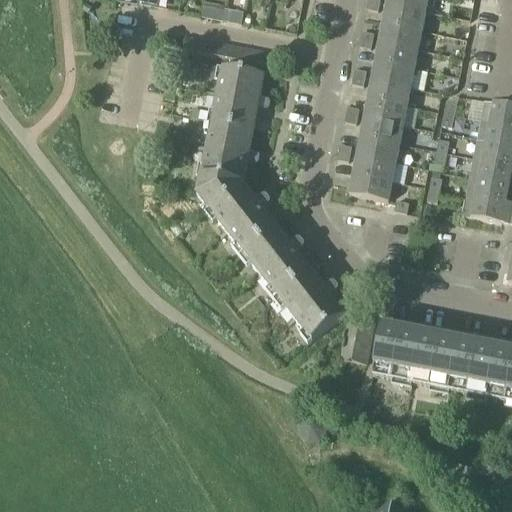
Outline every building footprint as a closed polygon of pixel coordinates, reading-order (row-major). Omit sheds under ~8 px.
[(137,0),(136,8),(146,11),(148,0),(137,0)] [(373,0),(369,0),(369,6),(380,8),(382,2),(373,0)] [(387,0),(386,9),(425,17),(427,0),(387,0)] [(221,25),(224,10),(203,6),(200,21),(221,25)] [(380,8),(369,6),(367,15),(379,17),(380,8)] [(386,9),(382,28),(421,36),(425,17),(386,9)] [(244,17),(223,13),(221,25),(229,26),(242,29),(244,17)] [(382,28),(378,47),(417,55),(421,36),(382,28)] [(362,37),(361,44),(373,46),(374,39),(362,37)] [(232,65),(234,51),(187,41),(184,56),(232,65)] [(373,46),(361,44),(359,52),(371,55),(373,46)] [(378,47),(375,66),(414,74),(417,55),(378,47)] [(234,51),(232,65),(267,72),(270,58),(234,51)] [(184,65),(182,78),(190,79),(195,76),(197,67),(184,65)] [(375,66),(371,85),(410,92),(414,74),(375,66)] [(264,80),(223,72),(220,84),(219,83),(196,200),(304,337),(305,336),(312,346),(345,320),(331,301),(336,297),(330,289),(325,294),(297,258),(302,253),(296,246),(291,250),(263,214),(268,210),(262,202),(256,207),(242,189),(247,167),(254,168),(256,158),(249,157),(257,112),(265,114),(266,104),(259,102),(264,80)] [(355,75),(354,81),(366,83),(367,77),(355,75)] [(366,83),(354,81),(352,90),(364,92),(366,83)] [(371,85),(367,104),(406,112),(410,92),(371,85)] [(433,98),(453,103),(456,91),(435,87),(433,98)] [(367,104),(363,123),(402,131),(406,112),(367,104)] [(511,111),(484,107),(480,126),(511,132),(511,111)] [(446,108),(444,119),(455,121),(457,110),(446,108)] [(348,113),(346,120),(358,122),(360,115),(348,113)] [(455,121),(444,119),(442,132),(452,134),(455,121)] [(358,122),(346,120),(345,128),(357,130),(358,122)] [(363,123),(360,142),(399,150),(402,131),(363,123)] [(511,132),(480,126),(477,145),(511,151),(511,132)] [(360,142),(356,161),(395,169),(399,150),(360,142)] [(439,145),(437,157),(447,159),(450,147),(439,145)] [(511,151),(477,145),(473,164),(511,172),(511,170),(511,151)] [(341,150),(339,158),(351,160),(352,153),(341,150)] [(447,159),(437,157),(434,169),(445,171),(447,159)] [(351,160),(339,158),(338,165),(349,168),(351,160)] [(356,161),(352,180),(391,188),(395,169),(356,161)] [(473,164),(469,183),(508,191),(511,172),(473,164)] [(391,188),(352,180),(349,199),(388,207),(391,188)] [(432,183),(429,195),(440,197),(442,185),(432,183)] [(469,183),(465,202),(504,210),(508,191),(469,183)] [(440,197),(429,195),(427,207),(438,209),(440,197)] [(504,210),(465,202),(462,221),(501,229),(504,210)] [(407,220),(409,209),(397,207),(395,217),(407,220)] [(368,370),(376,328),(360,325),(352,367),(368,370)] [(380,333),(371,380),(409,387),(418,340),(380,333)] [(418,340),(409,387),(448,394),(457,348),(418,340)] [(457,348),(448,394),(486,402),(495,355),(457,348)] [(511,358),(495,355),(486,402),(511,406),(511,358)] [(314,416),(303,418),(296,428),(298,439),(308,446),(319,444),(326,434),(324,422),(314,416)]
